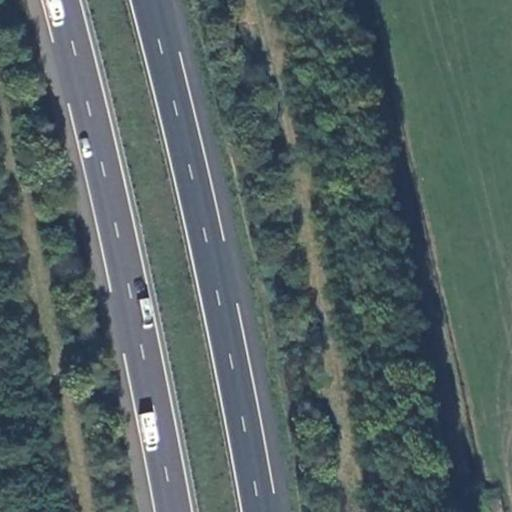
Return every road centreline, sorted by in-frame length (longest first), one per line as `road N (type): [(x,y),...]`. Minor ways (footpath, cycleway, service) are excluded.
road 1 (trunk): [(63,0),(175,511)]
road 2 (trunk): [(261,511),(151,0)]
